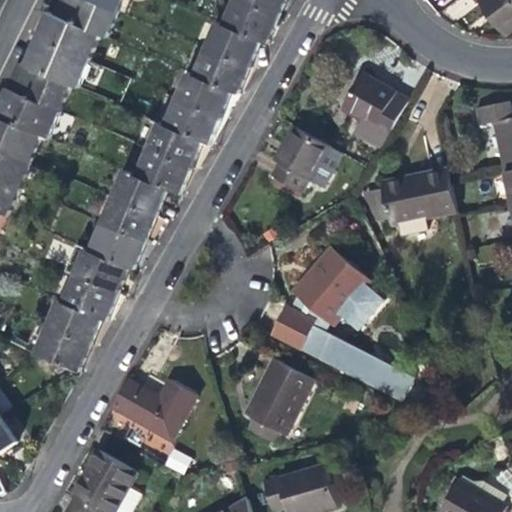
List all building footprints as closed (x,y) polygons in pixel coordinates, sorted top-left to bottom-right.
[(58,0),(56,7),(50,20),(94,39),(100,42),(112,16),(74,0),(58,0)] [(74,0),(112,16),(118,0),(74,0)] [(234,0),(234,3),(277,21),(283,8),(286,0),(234,0)] [(511,0),(481,0),(506,32),(511,27),(511,0)] [(234,3),(222,31),(259,47),(265,49),(271,35),(277,21),(234,3)] [(36,35),(31,45),(82,67),(94,39),(50,20),(43,17),(36,35)] [(217,28),(205,56),(248,74),(253,61),(259,47),(222,31),(217,28)] [(26,56),(20,69),(66,89),(71,91),(82,67),(31,45),(26,56)] [(205,56),(194,82),(231,99),(236,101),(243,86),(248,74),(205,56)] [(10,80),(4,93),(55,115),(66,89),(20,69),(16,67),(10,80)] [(343,108),(362,119),(389,134),(408,100),(362,74),(352,92),(343,108)] [(185,79),(174,106),(219,125),(224,114),(231,99),(194,82),(185,79)] [(0,102),(0,123),(38,140),(43,142),(55,115),(4,93),(0,102)] [(174,106),(163,131),(202,148),(208,150),(213,139),(219,125),(174,106)] [(489,124),(498,122),(511,119),(511,118),(509,106),(486,111),(489,124)] [(389,134),(362,119),(355,132),(381,147),(389,134)] [(511,119),(498,122),(508,171),(511,169),(511,119)] [(0,154),(26,166),(38,140),(0,123),(0,154)] [(146,155),(158,129),(153,127),(141,153),(146,155)] [(163,131),(158,129),(146,155),(191,174),(195,164),(202,148),(163,131)] [(277,159),(281,161),(312,179),(330,150),(294,129),(285,146),(277,159)] [(0,184),(15,191),(26,166),(0,154),(0,184)] [(146,155),(135,182),(165,195),(179,201),(186,186),(191,174),(146,155)] [(312,179),(281,161),(272,176),(304,194),(312,179)] [(459,212),(450,170),(417,177),(384,184),(392,226),(459,212)] [(159,209),(165,195),(135,182),(123,177),(111,203),(154,221),(159,209)] [(0,217),(3,219),(15,191),(0,184),(0,217)] [(111,203),(100,228),(143,246),(148,235),(154,221),(111,203)] [(100,228),(88,255),(126,272),(131,274),(137,260),(143,246),(100,228)] [(60,276),(70,280),(114,299),(120,285),(126,272),(88,255),(72,248),(60,276)] [(416,382),(323,332),(329,324),(333,327),(370,283),(334,250),(316,270),(295,294),(300,298),(295,311),(291,309),(276,337),(404,406),(416,382)] [(70,280),(59,307),(97,323),(103,325),(109,310),(114,299),(70,280)] [(53,304),(42,331),(85,350),(91,337),(97,323),(59,307),(53,304)] [(80,362),(85,350),(42,331),(31,358),(74,376),(80,362)] [(315,381),(278,361),(265,385),(249,416),(287,436),(315,381)] [(131,382),(116,409),(176,441),(201,396),(186,388),(172,380),(162,399),(131,382)] [(0,454),(21,438),(4,414),(0,417),(0,454)] [(172,448),(164,465),(184,474),(192,457),(172,448)] [(87,478),(75,499),(98,511),(114,511),(137,471),(102,451),(87,478)] [(284,479),(292,507),(293,511),(314,511),(317,511),(334,506),(323,467),(284,479)] [(511,467),(499,474),(511,500),(511,467)] [(275,511),(292,507),(284,479),(266,484),(274,511),(275,511)] [(461,479),(441,511),(505,511),(509,507),(461,479)] [(98,511),(75,499),(68,511),(98,511)] [(250,511),(248,502),(230,511),(250,511)]
